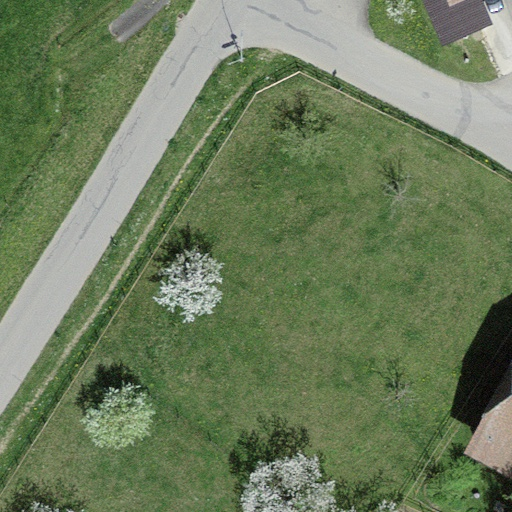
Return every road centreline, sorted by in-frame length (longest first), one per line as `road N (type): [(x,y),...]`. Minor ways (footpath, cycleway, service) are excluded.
road 1 (unclassified): [(224,0),(0,364)]
road 2 (unclassified): [(246,0),(511,140)]
